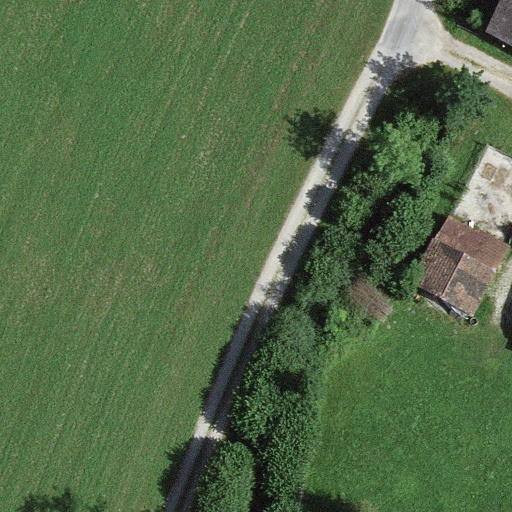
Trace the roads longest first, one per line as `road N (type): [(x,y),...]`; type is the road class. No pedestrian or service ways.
road 1 (track): [(194,511),(273,302),(414,0)]
road 2 (track): [(404,35),(511,92)]
